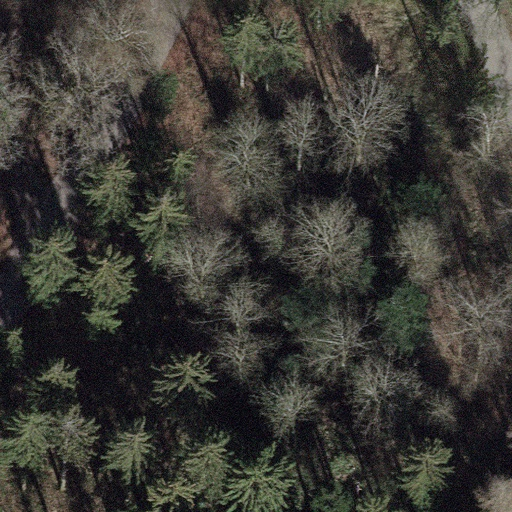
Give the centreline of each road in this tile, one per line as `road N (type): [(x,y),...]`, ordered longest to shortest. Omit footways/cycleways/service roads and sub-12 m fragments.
road 1 (unclassified): [(0,323),(195,27),(205,0)]
road 2 (track): [(18,0),(133,121)]
